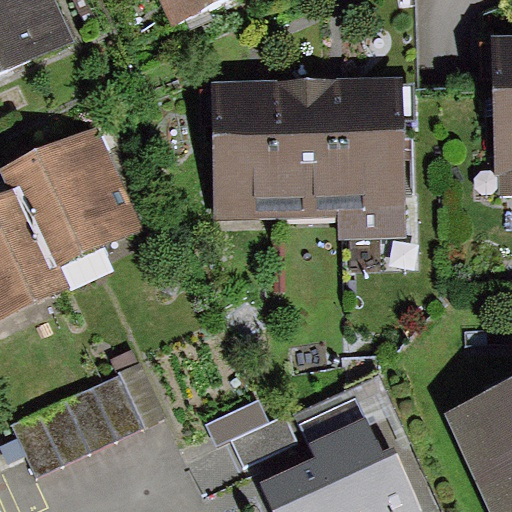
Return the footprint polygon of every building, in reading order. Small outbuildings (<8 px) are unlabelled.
[(31,0),(26,2),(25,0),(0,0),(0,82),(75,48),(52,0),(31,0)] [(250,0),(154,0),(170,36),(250,0)] [(511,44),(497,45),(502,194),(511,193),(511,44)] [(406,83),(212,87),(215,223),(341,221),(342,239),(409,238),(406,83)] [(0,206),(0,327),(72,296),(61,270),(142,235),(97,132),(22,164),(0,173),(0,183),(8,203),(0,206)] [(153,370),(16,428),(37,477),(174,419),(153,370)] [(511,511),(511,394),(447,425),(487,511),(511,511)] [(418,511),(395,460),(384,465),(356,403),(298,430),(315,467),(262,491),(271,511),(418,511)] [(232,445),(242,469),(297,445),(286,420),(267,429),(257,405),(205,427),(216,452),(232,445)]
